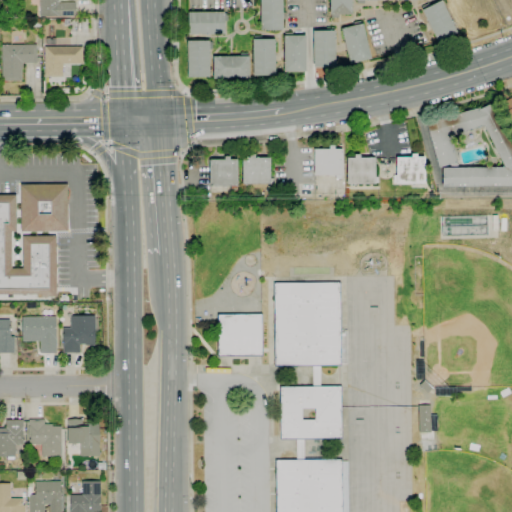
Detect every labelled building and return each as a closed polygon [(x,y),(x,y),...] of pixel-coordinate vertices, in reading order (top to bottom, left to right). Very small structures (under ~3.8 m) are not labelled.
[(75,16),(40,16),(39,0),(75,0),(57,1),(57,3),(75,2),(75,16)] [(282,0),(282,30),(260,30),(260,0),(282,0)] [(351,0),(351,15),(329,15),(329,0),(351,0)] [(438,43),(421,10),(441,0),(458,33),(438,43)] [(188,34),(188,13),(224,12),(224,13),(227,13),(227,20),(224,21),(224,34),(188,34)] [(349,64),(347,56),(341,28),(362,23),(370,59),(349,64)] [(313,67),(312,31),(334,30),(335,67),(313,67)] [(275,75),(253,76),(252,39),(254,39),(254,36),(261,36),(261,39),(274,39),(275,75)] [(284,72),(283,36),(305,36),(306,72),(284,72)] [(209,77),(187,77),(187,41),(209,40),(209,41),(212,41),(212,49),(209,49),(209,77)] [(21,81),(1,81),(2,45),(36,45),(36,63),(23,63),(23,69),(21,69),(21,81)] [(62,76),(44,77),(44,47),(82,46),(83,63),(62,64),(62,76)] [(213,78),(212,57),(249,56),(249,78),(213,78)] [(511,125),(500,103),(511,97),(511,125)] [(511,186),(442,187),(442,168),(504,167),(483,126),(449,136),(457,165),(450,167),(449,164),(438,167),(425,123),(479,107),(479,109),(492,102),(511,141),(511,186)] [(341,179),(335,179),(335,175),(314,175),(313,149),(328,149),(328,145),(334,145),(334,149),(341,149),(341,179)] [(268,185),(268,184),(242,184),(241,158),(249,158),(249,154),(254,154),(254,158),(269,157),(270,178),(273,178),(273,185),(268,185)] [(347,184),(346,158),(354,158),(354,154),(359,154),(359,158),(374,157),(375,177),(378,177),(379,183),(375,183),(375,184),(347,184)] [(396,184),(396,183),(393,183),(393,175),(396,175),(395,157),(411,157),(411,154),(416,154),(416,157),(424,157),(424,183),(396,184)] [(237,186),(209,187),(209,160),(224,160),(224,156),(229,156),(229,159),(237,159),(237,186)] [(68,231),(20,232),(20,185),(68,184),(68,228),(67,228),(68,231)] [(425,199),(424,193),(433,191),(435,197),(425,199)] [(41,297),(41,294),(0,294),(0,195),(15,195),(16,232),(10,232),(11,269),(22,268),(22,237),(55,236),(56,297),(41,297)] [(442,236),(441,215),(488,214),(489,235),(442,236)] [(312,366),(275,367),(273,283),(339,282),(340,330),(346,330),(347,364),(340,364),(340,366),(319,366),(312,366)] [(261,356),(218,356),(217,315),(261,314),(261,356)] [(80,353),(63,353),(62,328),(70,328),(70,316),(94,315),(95,347),(80,347),(80,353)] [(40,353),(40,341),(22,341),(21,317),(56,316),(56,353),(40,353)] [(14,353),(0,353),(0,319),(9,319),(9,336),(14,336),(14,353)] [(312,386),(312,366),(319,366),(320,386),(312,386)] [(427,393),(419,385),(424,380),(432,388),(427,393)] [(296,440),(280,440),(279,387),(312,386),(320,386),(341,386),(341,439),(303,439),(296,440)] [(419,433),(418,405),(430,405),(431,432),(419,433)] [(61,457),(41,457),(41,445),(32,445),(32,448),(29,448),(28,419),(44,419),(44,425),(52,424),(52,426),(61,426),(61,457)] [(7,460),(7,457),(0,457),(0,428),(5,428),(5,420),(22,420),(23,445),(15,445),(15,457),(14,457),(14,459),(7,460)] [(67,444),(67,427),(67,420),(82,420),(82,424),(98,424),(99,456),(79,456),(79,444),(67,444)] [(296,460),(296,440),(303,439),(304,459),(296,460)] [(304,459),(341,459),(341,461),(347,461),(347,511),(276,511),(275,460),(296,460),(304,459)] [(70,511),(70,495),(81,495),(81,481),(100,481),(100,511),(94,511),(70,511)] [(44,511),(29,511),(29,495),(35,495),(34,482),(60,482),(60,502),(61,502),(61,511),(49,511),(49,504),(44,505),(44,511)] [(0,511),(0,483),(10,483),(10,498),(22,498),(22,505),(24,505),(24,511),(0,511)]
